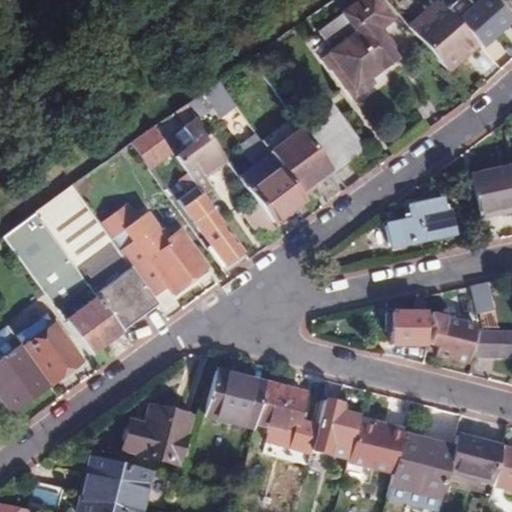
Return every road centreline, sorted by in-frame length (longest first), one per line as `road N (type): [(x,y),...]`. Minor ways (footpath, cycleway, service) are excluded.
road 1 (residential): [(511,85),(197,325)]
road 2 (residential): [(197,325),(511,405)]
road 3 (residential): [(511,256),(197,325)]
road 4 (residential): [(197,325),(0,465)]
